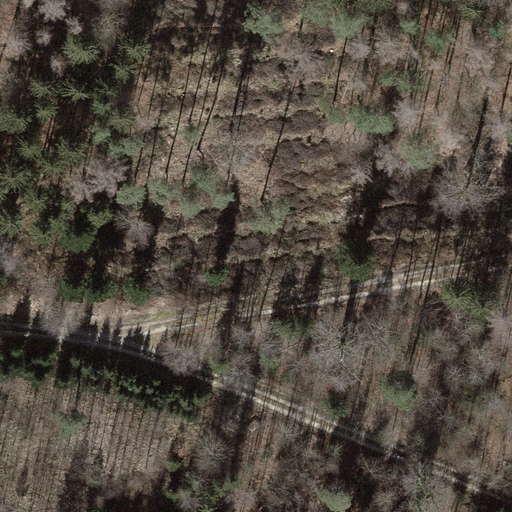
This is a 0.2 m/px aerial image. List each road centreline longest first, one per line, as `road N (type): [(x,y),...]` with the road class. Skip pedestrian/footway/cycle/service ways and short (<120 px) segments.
road 1 (track): [(511,497),(100,335)]
road 2 (track): [(100,335),(511,266)]
